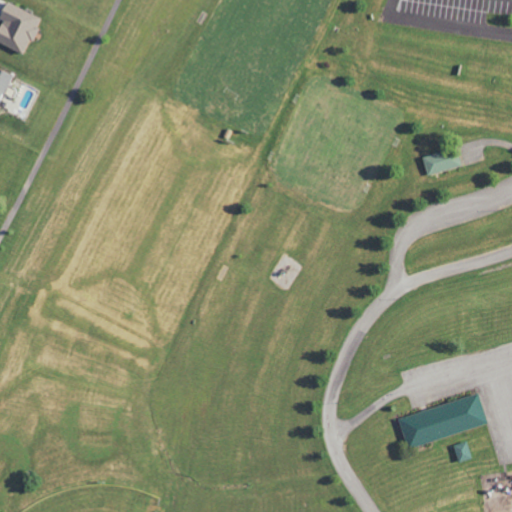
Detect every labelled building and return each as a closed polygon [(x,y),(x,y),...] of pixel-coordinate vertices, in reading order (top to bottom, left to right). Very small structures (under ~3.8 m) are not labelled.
[(40,18),(4,1),(0,10),(0,19),(0,44),(23,55),(40,18)] [(0,102),(10,74),(0,70),(0,102)] [(426,175),(459,167),(455,149),(422,157),(426,175)] [(397,417),(406,448),(487,426),(479,395),(397,417)] [(452,446),(458,463),(471,459),(466,441),(452,446)]
